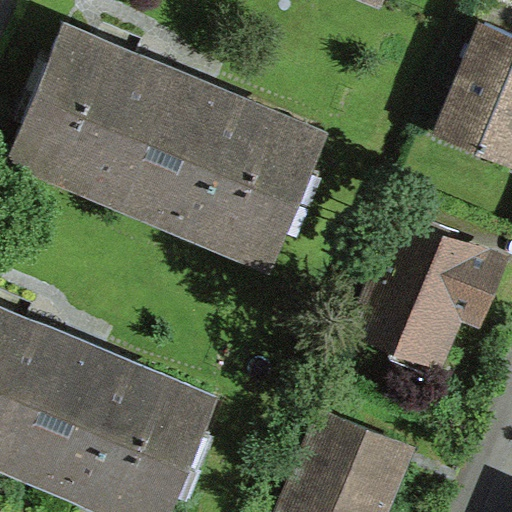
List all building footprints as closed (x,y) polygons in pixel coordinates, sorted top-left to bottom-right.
[(336,133),(72,32),(19,170),(282,271),(336,133)] [(511,42),(487,33),(446,138),(511,164),(511,42)] [(511,263),(415,224),(368,340),(445,371),(465,323),(485,331),(511,263)] [(184,511),(229,397),(0,309),(0,467),(115,511),(184,511)] [(327,416),(287,511),(390,511),(415,452),(327,416)]
